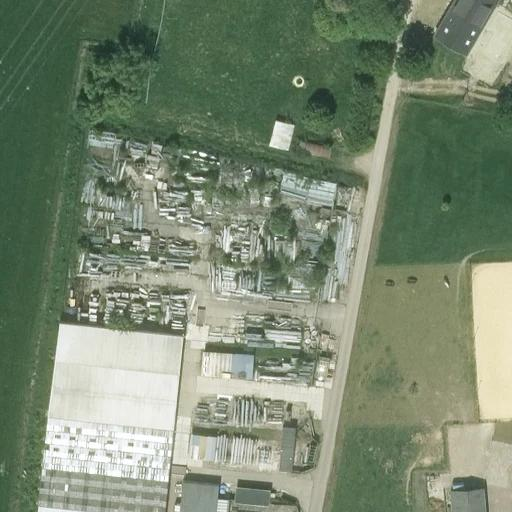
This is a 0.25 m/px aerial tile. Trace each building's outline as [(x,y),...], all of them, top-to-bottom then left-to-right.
[(465,54),(494,5),(486,0),(455,0),(434,36),(465,54)] [(275,118),(269,143),(288,148),(294,123),(275,118)] [(59,320),(37,511),(164,511),(168,480),(183,333),(59,320)] [(202,350),(202,374),(253,376),(253,351),(202,350)] [(188,455),(213,458),(216,435),(191,432),(188,455)] [(485,511),(482,467),(449,470),(451,511),(485,511)] [(184,481),(180,511),(215,511),(219,485),(184,481)] [(269,491),(255,489),(254,504),(268,505),(269,491)]
